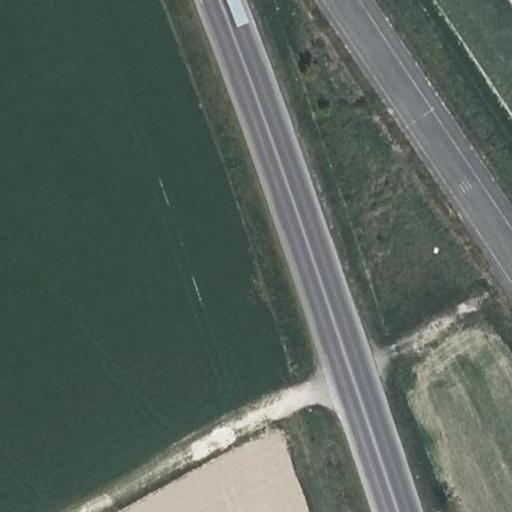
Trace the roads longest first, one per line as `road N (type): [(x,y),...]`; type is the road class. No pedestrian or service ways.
road 1 (primary): [(401,511),(227,0)]
road 2 (unclassified): [(511,245),(353,0)]
road 3 (track): [(89,511),(262,417)]
